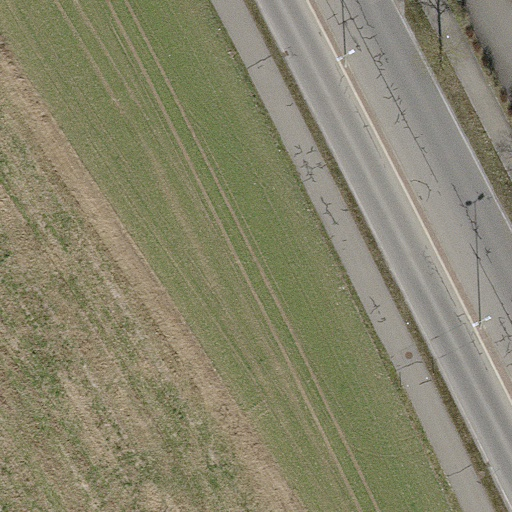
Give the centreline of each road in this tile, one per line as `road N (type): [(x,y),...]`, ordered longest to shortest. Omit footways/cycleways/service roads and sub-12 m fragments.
road 1 (secondary): [(278,0),(511,453)]
road 2 (secondary): [(511,300),(356,0)]
